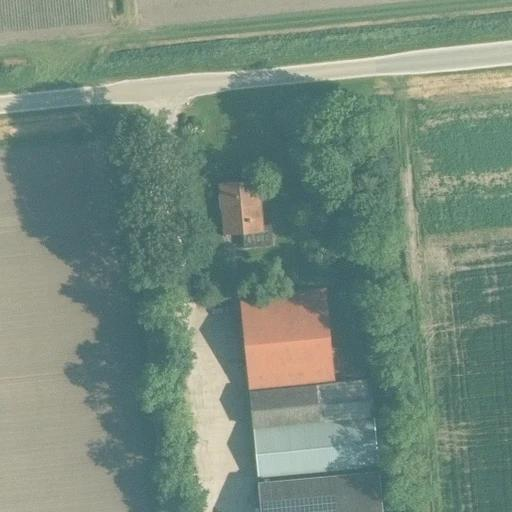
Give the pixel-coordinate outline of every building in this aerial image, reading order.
[(223,234),(260,230),(256,181),(219,185),(223,234)] [(322,289),(239,297),(249,392),(331,383),(322,289)] [(331,383),(249,392),(258,484),(377,471),(368,379),(331,383)] [(252,461),(250,437),(237,438),(239,462),(252,461)] [(380,511),(377,471),(258,484),(260,511),(380,511)]
